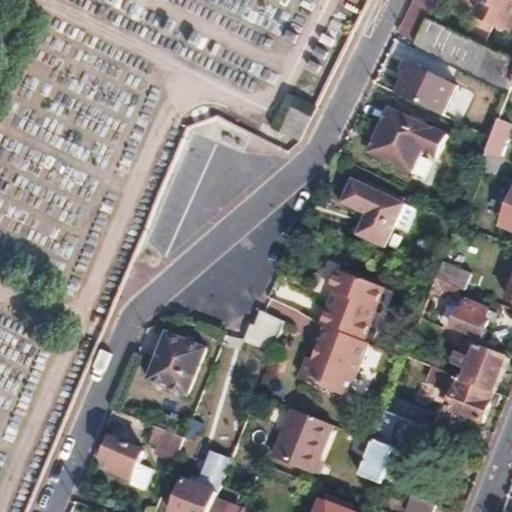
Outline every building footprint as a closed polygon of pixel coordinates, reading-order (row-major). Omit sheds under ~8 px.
[(354,0),(349,12),(362,18),(370,0),(354,0)] [(415,0),(411,9),(430,18),(432,19),(441,0),(415,0)] [(511,0),(483,0),(488,2),(481,17),(511,31),(511,30),(511,0)] [(411,9),(398,34),(417,43),(430,18),(411,9)] [(430,18),(417,43),(442,55),(440,60),(449,65),(452,60),(488,78),(467,127),(492,138),(499,121),(511,87),(511,57),(432,19),(430,18)] [(411,64),(396,95),(445,117),(459,87),(411,64)] [(391,105),(369,150),(416,174),(427,151),(441,156),(451,135),(391,105)] [(292,109),(281,133),(300,142),(312,118),(292,109)] [(492,138),(487,150),(499,156),(511,127),(499,121),(492,138)] [(487,150),(479,171),(491,176),(499,156),(487,150)] [(355,184),(344,207),(367,219),(358,237),(386,251),(407,208),(355,184)] [(511,204),(503,227),(511,230),(511,204)] [(442,265),(436,280),(462,290),(467,292),(473,277),(442,265)] [(338,271),(329,292),(334,294),(342,273),(338,271)] [(328,309),(321,326),(326,328),(364,344),(385,290),(342,273),(334,294),(339,296),(333,311),(328,309)] [(432,289),(421,320),(432,324),(444,294),(458,300),(459,298),(462,290),(436,280),(432,289)] [(462,290),(459,298),(463,300),(489,311),(493,302),(467,292),(462,290)] [(334,294),(328,309),(333,311),(339,296),(334,294)] [(453,308),(446,325),(483,339),(489,323),(485,321),(489,311),(463,300),(459,311),(453,308)] [(249,326),(243,342),(274,354),(286,323),(261,312),(254,328),(249,326)] [(421,320),(415,335),(432,341),(435,335),(439,327),(432,324),(421,320)] [(439,327),(435,335),(461,345),(464,336),(439,327)] [(314,361),(306,382),(348,398),(368,345),(364,344),(326,328),(319,346),(323,348),(317,363),(314,361)] [(169,334),(150,381),(190,397),(208,350),(169,334)] [(319,346),(314,361),(317,363),(323,348),(319,346)] [(460,354),(456,366),(470,372),(466,381),(495,393),(497,394),(510,361),(480,349),(475,360),(460,354)] [(308,359),(300,379),(306,382),(314,361),(308,359)] [(434,368),(430,379),(440,384),(448,397),(453,400),(449,409),(483,423),(495,393),(466,381),(434,368)] [(204,394),(194,418),(211,424),(220,400),(204,394)] [(391,396),(386,412),(424,426),(433,430),(439,415),(391,396)] [(296,411),(277,456),(316,472),(335,427),(296,411)] [(369,455),(360,478),(382,486),(392,461),(400,464),(404,454),(413,458),(415,452),(446,464),(454,442),(422,430),(424,426),(386,412),(374,443),(369,455)] [(158,427),(152,442),(180,453),(186,439),(158,427)] [(114,439),(105,459),(114,463),(111,471),(134,480),(141,464),(145,452),(114,439)] [(365,439),(360,452),(369,455),(374,443),(365,439)] [(218,495),(231,462),(210,454),(198,487),(187,483),(175,511),(211,511),(212,511),(216,502),(218,495)] [(134,480),(132,485),(147,491),(156,470),(141,464),(134,480)] [(413,497),(407,511),(436,511),(438,507),(413,497)] [(240,511),(216,502),(212,511),(211,511),(240,511)] [(244,511),(255,511),(258,506),(249,502),(244,511)]
